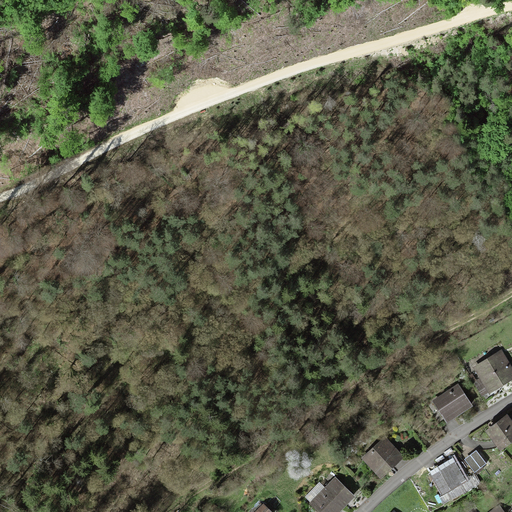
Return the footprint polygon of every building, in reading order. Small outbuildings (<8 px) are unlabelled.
[(511,377),(511,369),(502,352),(477,367),(492,390),(511,377)] [(471,405),(457,386),(436,401),(449,420),(471,405)] [(511,441),(511,422),(508,417),(490,431),(503,448),(511,441)] [(402,456),(385,439),(366,458),(382,475),(402,456)] [(477,451),(466,459),(475,472),(486,464),(477,451)] [(470,476),(459,457),(433,471),(444,490),(470,476)] [(337,511),(353,496),(335,479),(313,502),(322,511),(337,511)] [(254,511),(273,511),(263,503),(254,511)]
